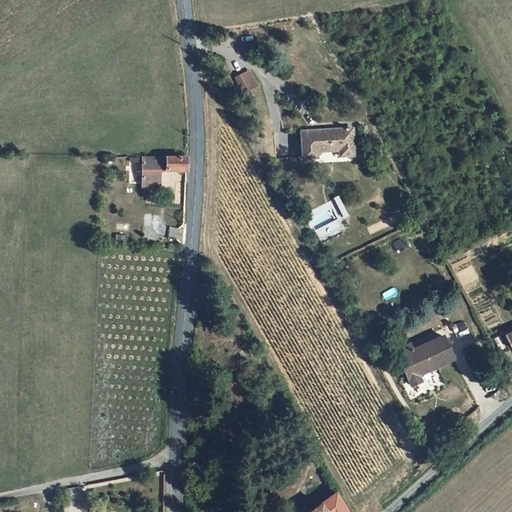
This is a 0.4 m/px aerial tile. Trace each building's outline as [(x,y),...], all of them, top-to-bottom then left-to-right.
[(239,75),(233,59),(223,64),(230,79),(239,75)] [(354,157),(354,129),(303,129),(303,157),(317,157),(316,151),(341,150),(342,157),(354,157)] [(188,171),(188,157),(141,157),(141,183),(158,183),(158,171),(188,171)] [(316,229),(321,238),(343,228),(338,218),(316,229)] [(511,339),(511,319),(499,325),(505,338),(508,337),(510,341),(511,339)] [(388,336),(401,365),(448,344),(438,322),(407,336),(403,329),(388,336)] [(315,511),(324,507),(326,511),(349,511),(330,483),(303,500),(303,497),(301,495),(298,493),(286,500),(293,511),(315,511)]
